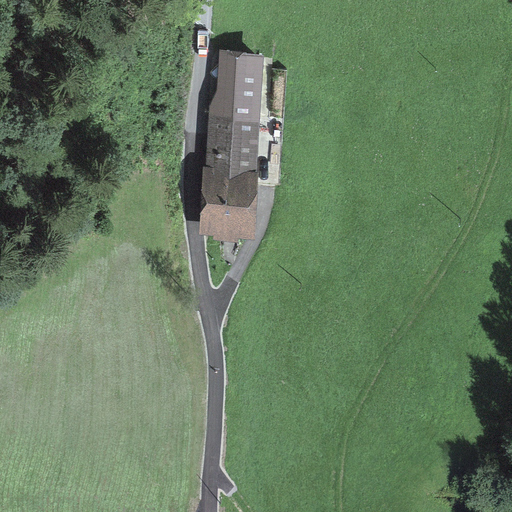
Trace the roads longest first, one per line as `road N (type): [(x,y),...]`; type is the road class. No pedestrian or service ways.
road 1 (unclassified): [(211,511),(215,352),(193,186),(202,36)]
road 2 (track): [(210,324),(259,232),(271,126)]
